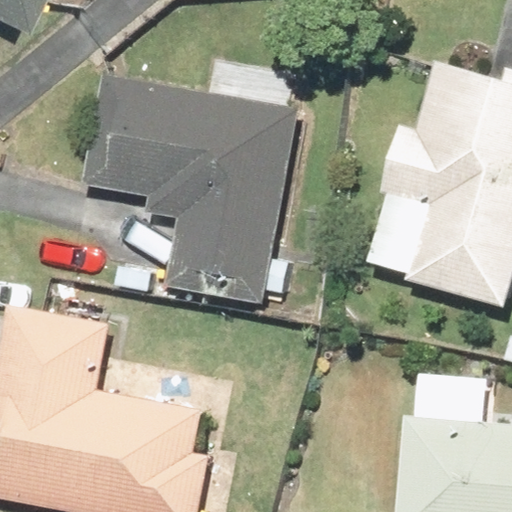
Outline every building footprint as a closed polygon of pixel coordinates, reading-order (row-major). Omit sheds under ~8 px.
[(0,0),(0,18),(3,20),(14,0),(0,0)] [(415,119),(396,114),(376,185),(386,188),(367,254),(402,264),(399,275),(500,303),(511,258),(511,65),(435,44),(415,119)] [(295,108),(93,68),(76,176),(138,188),(136,203),(175,211),(161,277),(257,296),(295,108)] [(101,317),(0,298),(0,493),(102,511),(195,511),(208,447),(189,444),(197,399),(89,379),(101,317)] [(511,511),(511,415),(404,405),(393,511),(511,511)]
